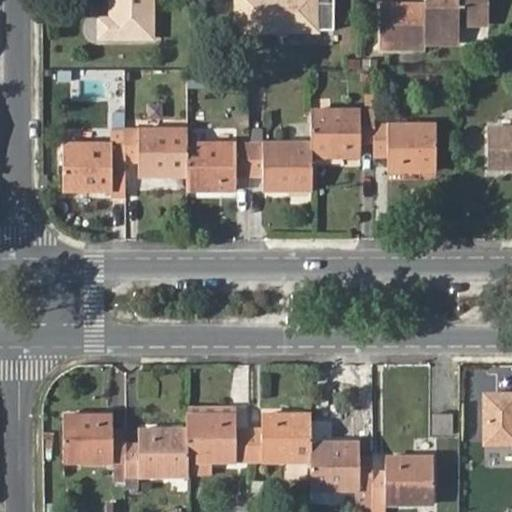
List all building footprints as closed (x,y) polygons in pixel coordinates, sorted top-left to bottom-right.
[(113,0),(113,20),(100,20),(100,38),(152,38),(151,0),(113,0)] [(237,0),(237,33),(333,32),(333,0),(237,0)] [(426,0),(426,5),(403,4),(383,4),(382,42),(461,42),(462,21),(492,22),(491,0),(426,0)] [(311,109),(313,142),(314,155),(362,155),(362,141),(375,142),(375,124),(375,109),(311,109)] [(439,124),(375,124),(375,142),(375,156),(388,155),(389,169),(439,170),(439,124)] [(134,128),(126,128),(126,142),(126,160),(140,160),(140,174),(188,174),(188,142),(188,128),(134,128)] [(511,129),(491,129),(491,167),(511,166),(511,129)] [(126,160),(126,142),(110,141),(64,142),(64,189),(114,188),(114,174),(127,174),(126,160)] [(251,142),(188,142),(188,174),(188,189),(239,189),(239,174),(250,174),(251,142)] [(313,142),(251,142),(250,174),(264,174),(264,189),(314,189),(314,155),(313,142)] [(511,390),(481,391),(481,446),(511,446),(511,390)] [(188,406),(188,414),(238,414),(238,406),(188,406)] [(263,429),(251,429),(250,461),(309,461),(313,461),(313,441),(313,413),(263,413),(263,429)] [(429,413),(429,435),(451,435),(450,413),(429,413)] [(114,414),(64,414),(64,461),(126,461),(126,443),(126,429),(114,429),(114,414)] [(238,414),(188,414),(188,429),(188,461),(213,461),(250,461),(251,429),(238,429),(238,414)] [(140,443),(126,443),(126,461),(126,475),(188,474),(188,461),(188,429),(140,429),(140,443)] [(313,441),(313,461),(309,461),(309,504),(326,504),(326,490),(372,490),(373,472),(373,457),(360,457),(361,442),(313,441)] [(385,472),(373,472),(372,490),(372,504),(434,505),(434,457),(385,456),(385,472)] [(213,474),(213,461),(188,461),(188,474),(213,474)] [(106,485),(83,486),(84,504),(107,503),(106,485)]
